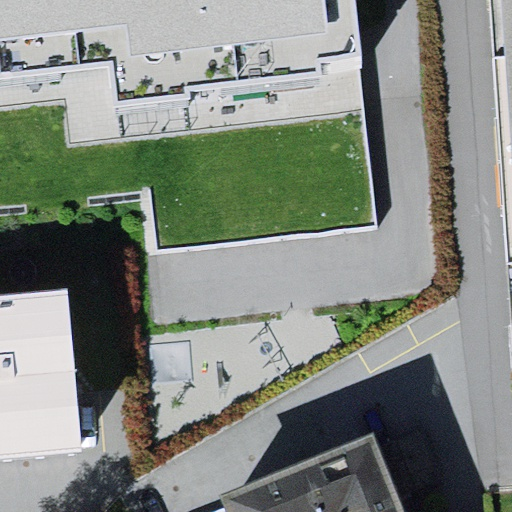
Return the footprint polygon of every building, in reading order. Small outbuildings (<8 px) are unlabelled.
[(0,0),(0,210),(144,191),(117,0),(0,0)] [(375,230),(352,0),(117,0),(144,191),(151,250),(375,230)] [(511,0),(491,0),(495,58),(511,56),(511,0)] [(511,56),(495,58),(504,244),(511,243),(511,56)] [(0,465),(82,459),(70,308),(0,313),(0,465)] [(393,511),(355,433),(195,510),(196,511),(393,511)]
